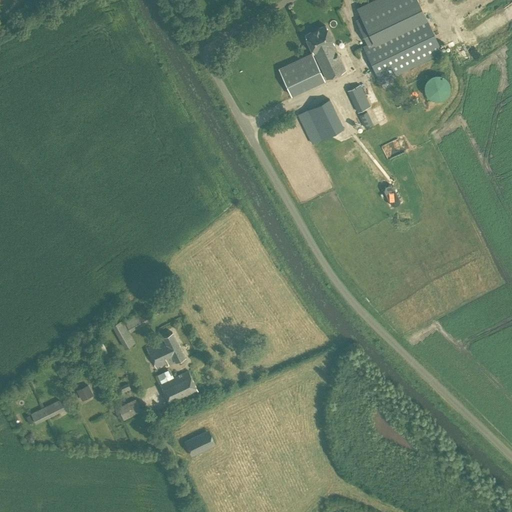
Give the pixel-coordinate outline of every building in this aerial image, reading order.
[(376,0),(357,9),(360,17),(355,19),(367,44),(363,46),(380,82),(441,52),(417,0),(376,0)] [(325,25),(304,35),(313,53),(314,53),(323,73),(326,79),(345,70),(332,43),(333,43),(325,25)] [(451,89),(450,87),(450,84),(449,82),(447,80),(446,79),(443,77),(439,76),(437,76),(433,77),(430,79),(427,81),(426,83),(425,86),(425,88),(425,91),(425,93),(426,95),(428,98),(430,99),(432,100),(435,101),(437,102),(439,102),(442,101),(444,100),(446,98),(448,96),(449,94),(450,91),(451,89)] [(358,112),(370,106),(359,84),(347,90),(358,112)] [(367,92),(373,105),(378,103),(371,90),(367,92)] [(312,144),(344,128),(329,99),(297,115),(312,144)] [(365,128),(373,124),(367,111),(358,115),(365,128)] [(388,184),(385,186),(383,190),(390,205),(395,206),(399,204),(400,200),(393,186),(388,184)] [(128,318),(132,327),(148,319),(144,311),(128,318)] [(168,365),(175,361),(185,356),(172,332),(162,337),(164,339),(146,347),(156,367),(167,362),(168,365)] [(131,336),(121,342),(125,349),(135,343),(131,336)] [(170,404),(198,392),(188,370),(160,383),(170,404)] [(92,392),(88,384),(76,390),(80,398),(92,392)] [(130,389),(127,384),(118,388),(121,393),(130,389)] [(36,424),(64,409),(59,399),(30,413),(36,424)] [(123,420),(141,411),(136,399),(117,408),(123,420)] [(191,456),(209,447),(215,444),(208,430),(202,433),(184,441),(191,456)] [(31,432),(25,435),(29,442),(35,438),(31,432)]
